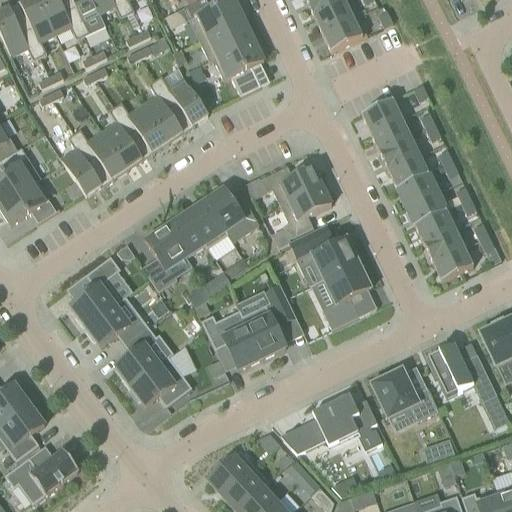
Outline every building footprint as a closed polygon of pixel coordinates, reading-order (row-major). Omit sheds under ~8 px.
[(36,0),(35,0),(21,7),(33,32),(21,38),(28,53),(34,65),(47,59),(41,46),(56,39),(36,0)] [(64,17),(56,0),(36,0),(56,39),(71,32),(77,45),(90,38),(84,26),(77,11),(64,17)] [(99,19),(89,0),(56,0),(64,17),(77,11),(84,26),(99,19)] [(89,0),(99,19),(114,11),(108,0),(89,0)] [(108,0),(114,11),(120,24),(133,17),(127,5),(136,0),(108,0)] [(307,0),(304,2),(313,20),(333,10),(348,3),(346,0),(307,0)] [(374,5),(371,0),(360,0),(365,10),(374,5)] [(187,11),(183,13),(188,24),(199,46),(243,24),(233,3),(210,14),(205,3),(196,7),(187,11)] [(357,21),(348,3),(333,10),(313,20),(322,38),(342,29),(357,21)] [(7,14),(0,17),(0,38),(11,61),(28,53),(21,38),(33,32),(21,7),(20,5),(6,12),(7,14)] [(392,28),(387,17),(378,21),(383,33),(392,28)] [(342,29),(322,38),(331,58),(367,41),(357,21),(342,29)] [(217,62),(253,45),(243,24),(199,46),(209,67),(214,65),(218,63),(217,62)] [(147,34),(136,40),(139,47),(150,42),(147,34)] [(139,47),(136,40),(125,45),(128,52),(129,52),(139,47)] [(214,65),(213,65),(223,86),(230,82),(240,102),(260,92),(251,73),(260,68),(263,66),(253,45),(217,62),(218,63),(216,64),(214,65)] [(137,57),(140,64),(151,59),(148,51),(137,57)] [(186,65),(180,55),(173,59),(178,69),(186,65)] [(103,56),(92,61),(96,68),(107,63),(106,63),(103,56)] [(130,69),(140,64),(137,57),(126,62),(130,69)] [(96,68),(92,61),(81,66),(85,73),(96,68)] [(93,78),(96,85),(107,80),(104,73),(93,78)] [(49,82),(52,89),(63,84),(60,77),(49,82)] [(86,90),(96,85),(93,78),(82,83),(86,90)] [(41,94),(52,89),(49,82),(38,87),(41,94)] [(167,147),(181,138),(165,115),(177,107),(168,93),(161,82),(148,90),(156,101),(142,110),(167,147)] [(193,130),(207,120),(183,83),(168,93),(177,107),(165,115),(181,138),(182,140),(194,132),(193,130)] [(413,95),(419,107),(428,102),(422,90),(413,95)] [(49,99),(52,106),(63,101),(60,94),(49,99)] [(42,112),(52,106),(49,99),(38,104),(38,105),(42,112)] [(401,124),(402,125),(406,123),(396,103),(361,120),(370,139),(396,127),(401,124)] [(137,133),(153,157),(167,147),(142,110),(128,119),(121,108),(108,116),(116,128),(125,141),(137,133)] [(420,123),(426,135),(435,131),(429,119),(420,123)] [(405,145),(410,142),(402,125),(401,124),(396,127),(370,139),(379,157),(405,145)] [(11,145),(0,127),(0,165),(17,156),(11,145)] [(102,137),(127,174),(139,166),(140,167),(154,158),(153,157),(137,133),(125,141),(116,128),(102,137)] [(435,131),(426,135),(431,147),(440,142),(435,131)] [(85,201),(99,192),(84,169),(98,160),(88,146),(81,134),(68,142),(76,154),(60,164),(85,201)] [(114,182),(127,174),(102,137),(88,146),(98,160),(84,169),(99,192),(100,193),(115,184),(114,182)] [(419,160),(410,142),(405,145),(379,157),(388,176),(411,165),(419,161),(419,160)] [(17,156),(0,165),(0,168),(5,177),(0,180),(0,208),(22,195),(36,186),(36,187),(41,184),(21,154),(17,156)] [(443,172),(452,167),(447,156),(438,160),(443,172)] [(411,165),(388,176),(397,194),(419,184),(428,179),(428,180),(433,178),(423,158),(419,160),(419,161),(411,165)] [(458,179),(452,167),(443,172),(449,183),(458,179)] [(272,195),(280,212),(322,192),(313,173),(292,183),(287,172),(260,185),(266,198),(272,195)] [(436,197),(428,180),(428,179),(419,184),(397,194),(406,212),(426,203),(437,197),(436,197)] [(56,217),(36,187),(36,186),(22,195),(0,208),(0,214),(9,229),(10,231),(31,217),(38,228),(56,217)] [(322,192),(280,212),(288,229),(282,231),(289,244),(313,233),(308,222),(331,210),(329,206),(331,205),(327,196),(324,197),(322,192)] [(456,197),(461,208),(470,204),(465,193),(456,197)] [(224,194),(204,207),(226,241),(232,249),(259,231),(242,201),(232,207),(224,194)] [(406,212),(414,231),(435,221),(450,214),(441,195),(436,197),(437,197),(426,203),(406,212)] [(470,204),(461,208),(467,220),(476,216),(470,204)] [(226,241),(204,207),(184,220),(204,250),(206,254),(226,241)] [(435,221),(414,231),(423,249),(443,240),(459,232),(450,214),(435,221)] [(204,250),(184,220),(165,233),(185,263),(204,250)] [(473,234),(479,245),(488,241),(482,229),(473,234)] [(325,230),(289,248),(297,264),(301,272),(310,268),(319,288),(323,286),(323,285),(359,268),(357,265),(360,264),(356,254),(353,256),(347,243),(334,249),(325,230)] [(468,252),(459,232),(443,240),(423,249),(432,268),(454,257),(463,252),(464,254),(468,252)] [(185,263),(165,233),(145,246),(156,264),(142,273),(159,299),(177,288),(175,285),(192,274),(185,263)] [(488,241),(479,245),(485,257),(494,253),(488,241)] [(134,261),(127,249),(116,257),(121,263),(130,264),(134,261)] [(473,272),(464,254),(463,252),(454,257),(432,268),(442,287),(473,272)] [(84,331),(85,332),(114,310),(115,311),(121,306),(106,286),(120,275),(110,262),(85,281),(94,293),(70,311),(75,318),(73,320),(82,332),(84,331)] [(243,264),(223,277),(228,285),(248,272),(243,264)] [(334,309),(322,315),(331,335),(358,322),(349,303),(371,293),(365,280),(368,279),(363,269),(360,271),(359,268),(323,285),(323,286),(334,309)] [(223,277),(214,284),(222,296),(227,292),(231,290),(228,285),(223,277)] [(240,315),(238,316),(262,364),(285,352),(276,332),(295,323),(280,291),(264,298),(269,309),(258,314),(243,321),(240,315)] [(124,350),(148,332),(126,303),(121,306),(115,311),(114,310),(85,332),(86,333),(84,335),(93,347),(95,345),(101,352),(116,341),(124,350)] [(205,307),(195,313),(199,322),(209,317),(205,307)] [(262,364),(238,316),(232,319),(216,327),(213,320),(201,326),(215,355),(225,350),(236,372),(238,375),(262,364)] [(511,323),(503,328),(502,326),(492,331),(493,333),(480,339),(496,373),(511,364),(511,323)] [(131,360),(115,371),(130,392),(162,367),(148,348),(156,343),(148,332),(124,350),(131,360)] [(449,352),(443,355),(443,354),(425,363),(435,383),(437,382),(446,400),(458,394),(471,388),(481,407),(496,400),(480,367),(477,360),(462,367),(460,362),(457,354),(454,349),(449,352)] [(225,350),(215,355),(225,377),(236,372),(225,350)] [(168,362),(162,367),(130,392),(131,393),(128,394),(138,406),(140,405),(145,412),(158,402),(166,412),(192,393),(169,363),(168,362)] [(219,366),(208,371),(214,384),(225,379),(219,366)] [(402,374),(388,381),(386,378),(375,383),(376,387),(371,389),(388,423),(410,413),(417,427),(438,417),(426,394),(414,400),(402,374)] [(0,430),(29,410),(14,389),(2,397),(0,394),(0,430)] [(316,426),(306,431),(315,450),(325,445),(326,445),(328,451),(358,437),(360,442),(358,443),(364,456),(382,448),(375,434),(371,436),(369,432),(377,428),(366,405),(354,411),(349,400),(321,413),(325,422),(316,426)] [(44,430),(29,410),(0,430),(0,445),(16,467),(38,450),(31,440),(44,430)] [(449,445),(435,449),(441,465),(455,461),(449,445)] [(508,462),(511,460),(511,446),(503,449),(508,462)] [(70,465),(63,456),(53,463),(40,472),(37,474),(29,463),(4,481),(13,494),(18,490),(32,510),(78,476),(76,473),(78,472),(72,464),(70,465)] [(207,486),(221,501),(254,471),(240,456),(207,486)] [(284,460),(276,468),(282,474),(291,466),(284,460)] [(460,465),(452,467),(456,479),(464,476),(460,465)] [(287,474),(298,486),(306,478),(295,466),(287,474)] [(445,492),(457,487),(450,468),(438,472),(445,492)] [(254,471),(221,501),(229,510),(230,511),(239,511),(268,487),(262,480),(254,471)] [(306,478),(298,486),(310,499),(318,492),(306,478)] [(341,486),(331,491),(340,502),(347,498),(341,486)] [(270,511),(276,507),(263,493),(269,488),(268,487),(239,511),(270,511)] [(511,511),(511,490),(496,496),(501,511),(511,511)] [(326,500),(319,492),(311,500),(318,508),(326,500)] [(350,503),(352,511),(360,511),(376,506),(372,495),(350,503)] [(501,511),(496,496),(476,503),(474,498),(461,503),(463,511),(501,511)] [(440,511),(435,511),(459,511),(456,501),(439,507),(440,511)] [(338,511),(352,511),(350,503),(340,506),(338,511)]
